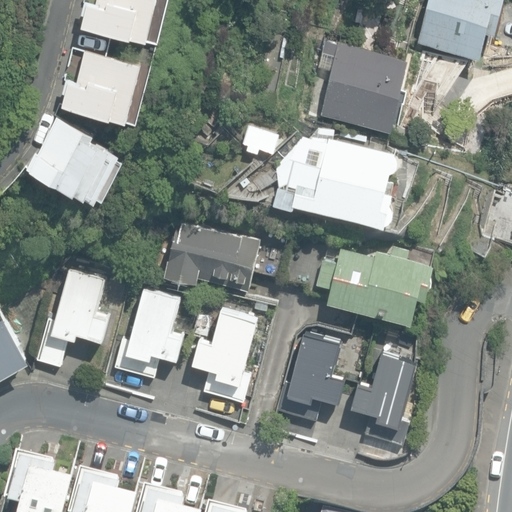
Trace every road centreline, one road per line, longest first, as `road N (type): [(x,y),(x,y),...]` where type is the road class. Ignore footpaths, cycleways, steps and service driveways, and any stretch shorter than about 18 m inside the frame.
road 1 (residential): [(0,415),(36,403),(67,407),(382,491),(412,489),(434,477),(452,439),(472,317),(486,300),(511,300)]
road 2 (residential): [(0,160),(17,143),(38,94),(61,0)]
